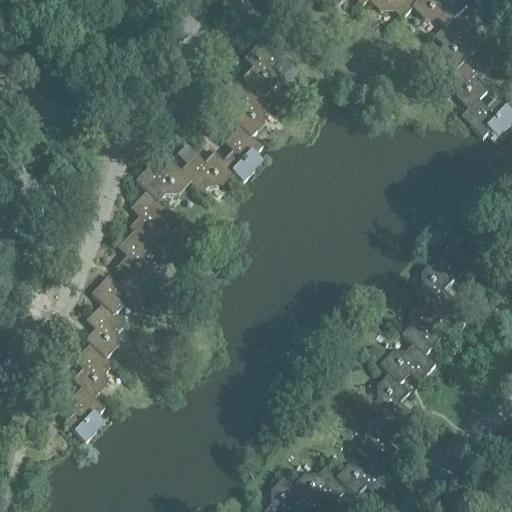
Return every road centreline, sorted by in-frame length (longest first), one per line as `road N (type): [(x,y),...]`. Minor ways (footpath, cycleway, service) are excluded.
road 1 (residential): [(0,293),(20,332),(46,331),(67,305),(136,112)]
road 2 (residential): [(36,107),(0,264)]
road 3 (residential): [(407,511),(457,452),(511,407)]
road 4 (residential): [(136,112),(206,0)]
